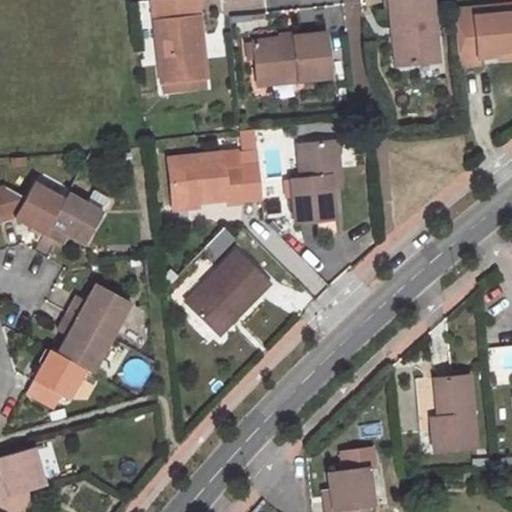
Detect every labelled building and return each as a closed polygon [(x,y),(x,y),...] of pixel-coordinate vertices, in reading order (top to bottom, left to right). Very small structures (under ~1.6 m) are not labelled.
[(156,0),(165,80),(209,76),(202,0),(156,0)] [(403,64),(440,60),(433,0),(389,0),(392,28),(400,26),(403,64)] [(511,1),(474,7),(474,8),(475,16),(511,11),(511,1)] [(474,8),(454,10),(459,67),(479,65),(478,55),(498,52),(511,50),(511,11),(475,16),(474,8)] [(392,28),(395,64),(403,64),(400,26),(392,28)] [(328,31),(256,37),(259,72),(296,68),(297,75),(331,71),(328,31)] [(511,50),(498,52),(499,61),(511,59),(511,50)] [(259,72),(260,79),(297,75),(296,68),(259,72)] [(255,127),(245,128),(247,148),(257,147),(255,127)] [(290,179),(294,221),(333,216),(330,188),(328,168),(338,168),(337,141),(297,145),(300,179),(290,179)] [(169,155),(172,200),(198,197),(228,194),(228,200),(243,199),(239,161),(224,162),(223,150),(169,155)] [(330,188),(340,187),(338,168),(328,168),(330,188)] [(18,217),(46,234),(65,200),(35,183),(27,198),(7,185),(0,187),(0,217),(1,222),(18,217)] [(65,200),(46,234),(64,245),(69,237),(86,247),(105,213),(70,192),(65,200)] [(173,206),(198,203),(198,197),(172,200),(173,206)] [(240,253),(191,301),(223,334),(272,286),(240,253)] [(65,313),(115,340),(135,304),(95,283),(85,302),(74,296),(65,313)] [(89,372),(95,375),(115,340),(65,313),(55,332),(64,337),(56,353),(89,372)] [(50,350),(26,394),(53,409),(58,400),(71,406),(89,372),(56,353),(50,350)] [(474,445),(465,376),(431,380),(430,377),(412,380),(419,432),(430,431),(432,450),(474,445)] [(44,485),(33,446),(0,455),(0,471),(1,476),(0,476),(0,497),(26,490),(44,485)] [(374,466),(372,448),(340,453),(343,470),(367,467),(374,466)] [(326,511),(325,511),(366,511),(366,506),(372,506),(367,467),(343,470),(328,472),(330,492),(332,511),(326,511)] [(28,511),(31,507),(26,490),(0,497),(0,507),(1,511),(28,511)] [(330,492),(323,493),(326,511),(332,511),(330,492)]
